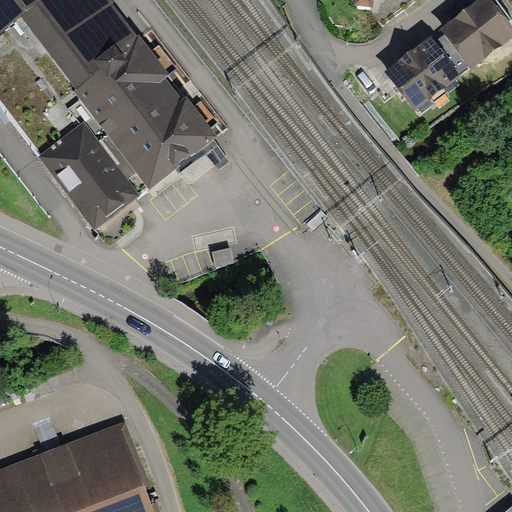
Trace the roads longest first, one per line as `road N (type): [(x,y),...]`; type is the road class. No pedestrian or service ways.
road 1 (primary): [(0,246),(217,364),(294,428),(370,511)]
road 2 (track): [(90,351),(129,367),(186,416),(245,511)]
road 3 (residential): [(446,0),(389,42),(355,55),(329,49),(301,0)]
